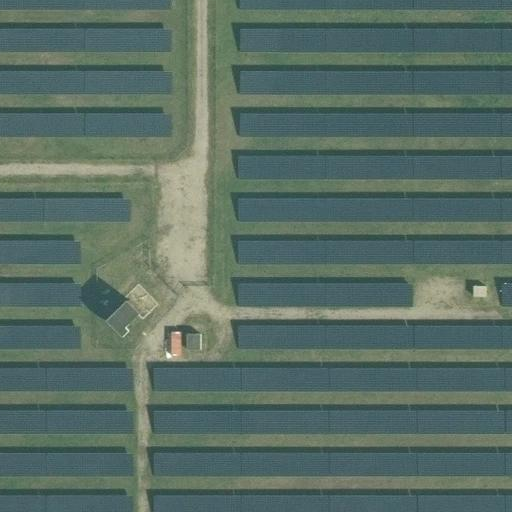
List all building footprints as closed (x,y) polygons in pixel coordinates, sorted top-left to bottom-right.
[(234,0),(235,9),(281,9),(280,0),(234,0)] [(298,73),(236,72),(235,94),(298,94),(298,73)] [(142,136),(165,135),(164,115),(141,115),(142,136)] [(273,221),(273,201),(235,200),(235,220),(273,221)] [(124,221),(124,202),(96,202),(96,221),(124,221)] [(234,243),(234,264),(288,264),(288,243),(234,243)] [(320,306),(320,284),(234,284),(234,307),(320,306)] [(343,307),(408,306),(408,285),(343,285),(343,307)] [(142,313),(129,300),(114,315),(110,320),(122,333),(127,328),(142,313)] [(76,327),(31,327),(31,348),(76,349),(76,327)] [(236,327),(236,348),(288,349),(288,327),(236,327)]
